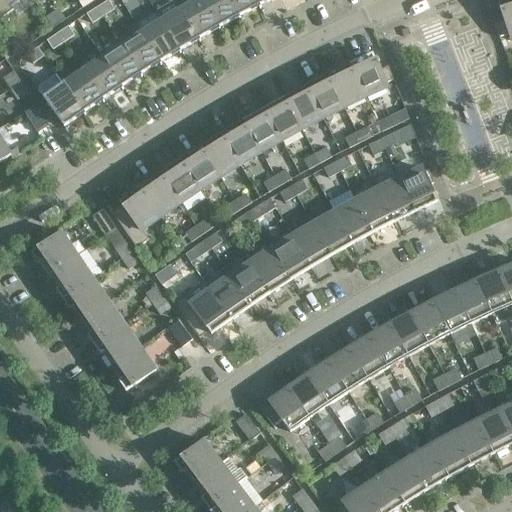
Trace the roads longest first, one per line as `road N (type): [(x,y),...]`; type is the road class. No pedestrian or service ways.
road 1 (residential): [(0,234),(240,76),(405,0)]
road 2 (residential): [(117,467),(309,329),(511,224)]
road 3 (residential): [(0,299),(117,467)]
